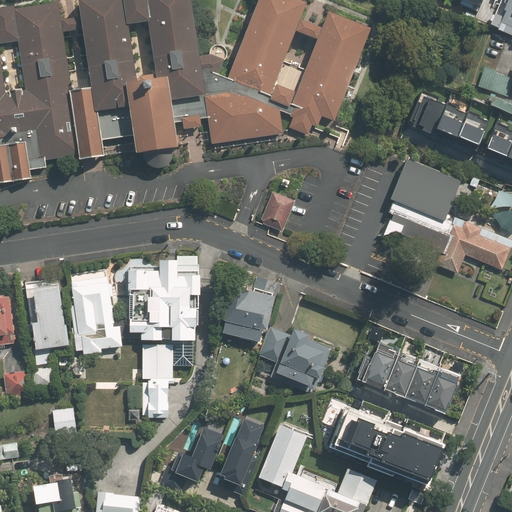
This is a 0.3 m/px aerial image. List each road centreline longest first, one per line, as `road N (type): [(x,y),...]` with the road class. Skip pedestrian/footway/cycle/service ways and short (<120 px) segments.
road 1 (residential): [(0,253),(183,226),(205,230),(511,356)]
road 2 (secondary): [(511,374),(456,511)]
